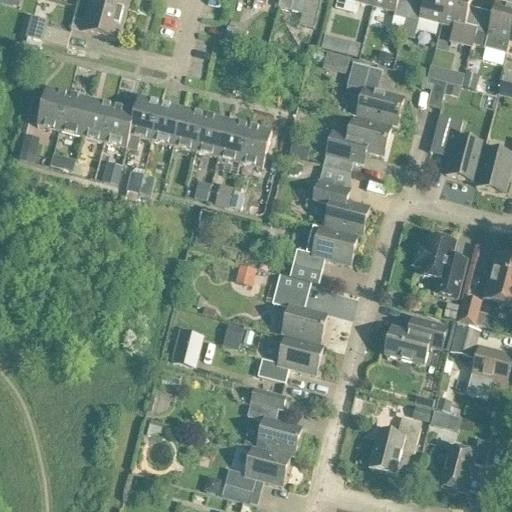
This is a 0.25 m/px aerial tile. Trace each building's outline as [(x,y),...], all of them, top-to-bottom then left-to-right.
[(80,0),(91,3),(88,14),(95,16),(125,24),(131,1),(126,0),(80,0)] [(255,0),(254,5),(266,8),(268,0),(255,0)] [(281,0),(278,13),(303,19),(300,30),(314,34),(321,6),(308,3),(308,0),(281,0)] [(359,8),(373,12),(376,0),(339,0),(336,14),(357,19),(359,8)] [(407,25),(413,0),(376,0),(373,12),(395,17),(394,21),(407,25)] [(442,29),(449,0),(425,0),(426,0),(425,0),(413,0),(407,25),(419,28),(420,24),(442,29)] [(475,43),(483,15),(471,12),(474,1),(470,0),(449,0),(442,29),(453,32),(449,47),(472,54),(474,49),(476,42),(475,43)] [(511,48),(511,42),(511,10),(497,7),(494,18),(483,15),(475,43),(476,42),(474,49),(485,52),(484,53),(508,60),(511,48)] [(119,46),(125,24),(88,14),(85,26),(75,23),(72,34),(119,46)] [(68,51),(71,38),(52,34),(49,28),(49,26),(31,22),(26,43),(28,44),(26,51),(39,54),(41,47),(67,53),(66,57),(85,61),(87,55),(68,51)] [(248,37),(228,32),(225,44),(245,49),(248,37)] [(358,63),(361,49),(348,46),(345,60),(358,63)] [(332,57),(328,71),(351,77),(355,63),(332,57)] [(397,132),(405,103),(380,97),(385,77),(354,69),(346,99),(362,104),(357,123),(397,132)] [(511,103),(511,75),(506,74),(500,100),(511,103)] [(479,80),(467,77),(463,93),(475,96),(479,80)] [(447,89),(445,99),(457,103),(460,92),(447,88),(447,89)] [(61,138),(70,100),(47,95),(38,132),(61,138)] [(83,143),(92,106),(70,100),(61,138),(83,143)] [(152,147),(162,109),(139,103),(136,117),(127,155),(137,157),(141,144),(152,147)] [(105,149),(114,112),(92,106),(83,143),(105,149)] [(174,152),(184,115),(162,109),(152,147),(174,152)] [(136,117),(114,112),(105,149),(109,150),(127,155),(136,117)] [(197,158),(206,120),(184,115),(174,152),(197,158)] [(219,163),(228,126),(206,120),(197,158),(219,163)] [(326,162),(324,172),(362,182),(368,158),(384,162),(392,133),(354,123),(349,141),(332,137),(325,161),(326,162)] [(475,187),(485,150),(459,143),(463,127),(448,123),(441,150),(453,153),(446,180),(475,187)] [(241,169),(250,132),(228,126),(219,163),(241,169)] [(250,132),(241,169),(263,175),(273,137),(250,132)] [(36,161),(40,144),(25,141),(22,158),(36,161)] [(511,160),(486,154),(476,192),(505,199),(511,173),(511,160)] [(55,169),(76,176),(80,164),(59,156),(55,169)] [(108,169),(102,189),(118,193),(123,173),(108,169)] [(144,181),(139,199),(152,203),(157,184),(144,181)] [(351,195),(319,186),(314,208),(330,213),(325,232),(363,241),(370,212),(348,207),(351,195)] [(221,208),(236,211),(240,190),(225,187),(221,208)] [(351,272),(358,243),(313,231),(307,258),(298,255),(294,270),(295,271),(292,283),(315,289),(319,277),(321,277),(324,265),(351,272)] [(434,299),(458,305),(468,266),(453,262),(456,248),(431,242),(428,252),(418,249),(412,272),(422,275),(421,281),(437,285),(434,299)] [(511,262),(499,259),(492,285),(489,284),(483,303),(511,310),(511,262)] [(258,274),(240,270),(236,288),(253,292),(258,274)] [(320,350),(328,321),(301,314),(305,299),(278,292),(273,309),(289,314),(283,340),(320,350)] [(204,312),(206,305),(201,301),(195,302),(193,308),(197,313),(204,312)] [(475,331),(482,307),(465,302),(459,327),(475,331)] [(441,355),(447,332),(413,323),(409,338),(393,333),(386,361),(424,371),(429,352),(441,355)] [(245,334),(228,330),(226,341),(242,344),(245,334)] [(470,363),(477,335),(458,330),(451,358),(470,363)] [(181,336),(173,367),(192,372),(200,341),(181,336)] [(316,382),(324,353),(286,343),(279,369),(263,365),(258,382),(286,389),(289,375),(316,382)] [(473,380),(468,400),(486,404),(490,388),(506,392),(511,368),(511,361),(480,353),(473,380)] [(283,416),(286,403),(255,395),(248,422),(264,426),(257,452),(295,462),(302,433),(276,426),(279,415),(283,416)] [(451,407),(437,404),(434,415),(448,419),(451,407)] [(428,427),(431,415),(414,410),(411,423),(428,427)] [(428,431),(440,434),(444,420),(432,417),(428,431)] [(415,459),(421,434),(401,429),(398,441),(380,436),(370,474),(396,480),(402,456),(415,459)] [(485,472),(491,448),(479,445),(475,459),(450,453),(440,492),(466,498),(473,469),(485,472)] [(283,492),(290,463),(253,453),(246,480),(230,475),(226,490),(253,497),(256,485),(283,492)]
